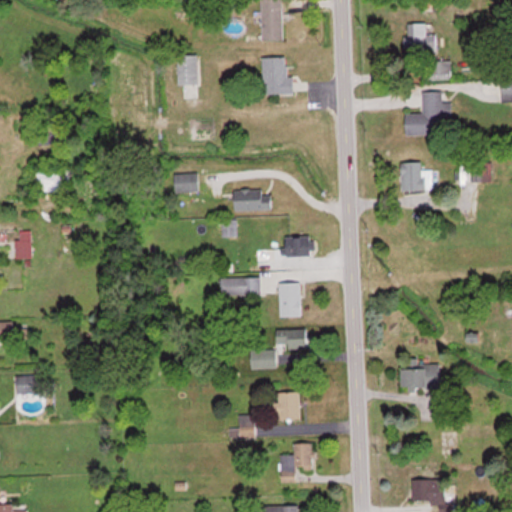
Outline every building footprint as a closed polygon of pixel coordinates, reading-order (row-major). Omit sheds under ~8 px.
[(285,0),(263,0),(264,40),(286,40),(285,0)] [(428,78),(453,77),(453,59),(438,59),(437,31),(429,31),(429,23),(407,23),(408,53),(427,53),(428,78)] [(179,83),(200,83),(200,55),(179,55),(179,83)] [(296,92),(296,74),(289,74),(289,55),(265,55),(265,92),(296,92)] [(511,99),(511,78),(502,79),(502,100),(511,99)] [(407,112),(408,133),(450,132),(449,100),(444,101),(443,89),(424,90),(425,111),(407,112)] [(433,188),(433,169),(424,169),(424,160),(404,160),(404,188),(433,188)] [(492,180),(492,161),(459,161),(459,180),(492,180)] [(73,168),(37,164),(35,188),(71,191),(73,168)] [(176,172),(176,189),(200,189),(200,172),(176,172)] [(266,187),(236,187),(236,209),(275,209),(275,192),(266,192),(266,187)] [(237,218),(225,218),(225,235),(237,235),(237,218)] [(19,256),(34,256),(34,229),(19,229),(19,256)] [(318,235),(288,235),(288,254),(318,254),(318,235)] [(223,276),(223,293),(262,293),(262,276),(223,276)] [(303,315),(303,281),(282,281),(282,315),(303,315)] [(16,320),(0,320),(0,340),(16,341),(16,320)] [(277,328),(277,346),(310,346),(310,328),(277,328)] [(480,332),(470,332),(470,341),(480,341),(480,332)] [(277,368),(277,349),(252,349),(252,368),(277,368)] [(403,364),(403,387),(443,387),(443,364),(403,364)] [(17,393),(44,393),(44,375),(17,375),(17,393)] [(302,419),(302,391),(278,391),(278,419),(302,419)] [(240,437),(256,437),(256,414),(240,414),(240,437)] [(283,481),(297,480),(297,469),(315,468),(314,442),(295,442),(296,454),(282,454),(283,481)]
